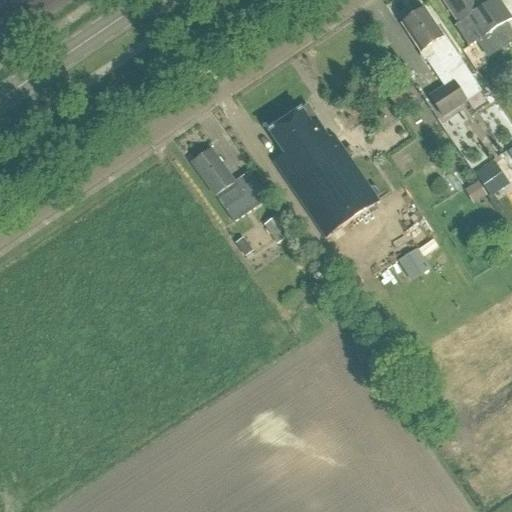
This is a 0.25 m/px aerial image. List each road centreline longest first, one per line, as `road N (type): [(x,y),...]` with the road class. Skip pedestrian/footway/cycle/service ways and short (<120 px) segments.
road 1 (unclassified): [(0,236),(349,0)]
road 2 (secondary): [(0,98),(146,0)]
